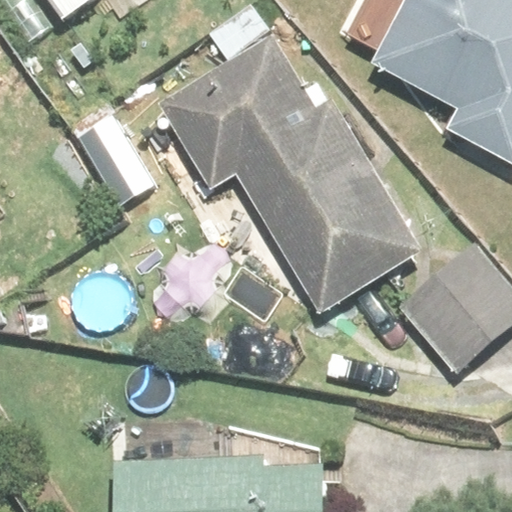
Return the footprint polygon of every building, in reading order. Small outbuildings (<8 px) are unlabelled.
[(126,0),(68,0),(88,28),(126,0)] [(459,141),(511,168),(511,0),(428,0),(393,70),(474,111),(459,141)] [(329,115),(289,46),(174,113),(221,195),(252,177),(339,324),(443,263),(349,103),(329,115)] [(0,101),(14,92),(0,69),(0,101)] [(511,343),(511,276),(489,251),(414,319),(471,381),(511,343)] [(0,262),(0,285),(11,278),(0,262)] [(333,511),(334,474),(127,471),(126,511),(333,511)]
